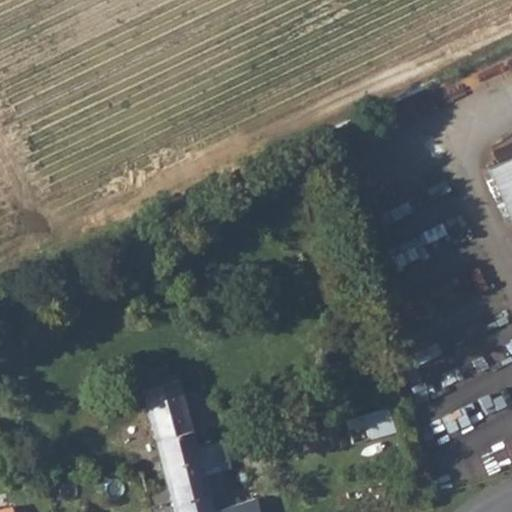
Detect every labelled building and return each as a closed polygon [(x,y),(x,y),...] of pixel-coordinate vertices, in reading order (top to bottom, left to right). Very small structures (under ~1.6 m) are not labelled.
[(511,155),(487,167),(511,219),(511,155)] [(151,386),(141,387),(166,484),(203,474),(196,446),(173,364),(147,371),(151,386)] [(391,407),(349,417),(355,441),(397,431),(391,407)] [(221,470),(203,474),(212,511),(258,511),(255,497),(239,501),(237,495),(228,496),(221,470)] [(212,511),(203,474),(166,484),(173,511),(212,511)]
